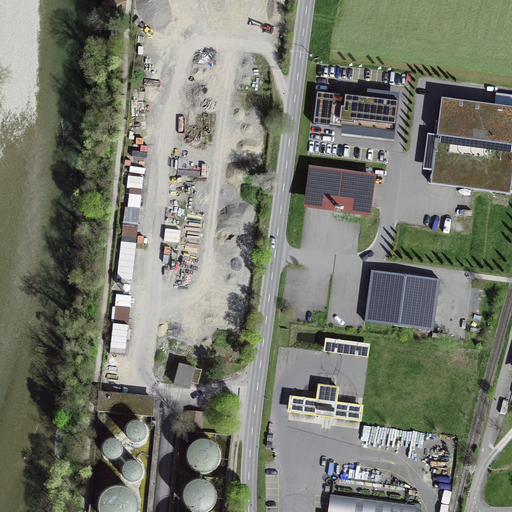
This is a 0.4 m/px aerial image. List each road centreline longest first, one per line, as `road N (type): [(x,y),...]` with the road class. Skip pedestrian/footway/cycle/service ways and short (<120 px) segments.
road 1 (tertiary): [(240,511),(243,441),(257,387),(307,0)]
road 2 (track): [(84,511),(129,0)]
road 3 (residential): [(471,511),(511,345)]
road 4 (track): [(241,387),(233,511)]
